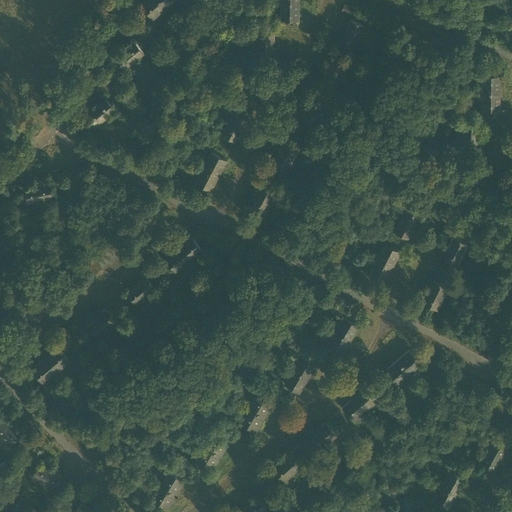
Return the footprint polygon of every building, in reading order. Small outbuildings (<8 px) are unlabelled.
[(160,0),(147,0),(142,5),(153,17),(166,6),(160,0)] [(299,2),(282,1),(281,19),(299,19),(299,2)] [(358,10),(344,4),(342,10),(353,15),(351,19),(354,20),(358,10)] [(351,19),(340,42),(353,48),(364,25),(354,20),(351,19)] [(145,36),(136,25),(130,29),(138,38),(135,41),(137,43),(145,36)] [(445,44),(413,30),(407,43),(439,57),(445,44)] [(274,32),(258,32),(257,57),(272,57),(272,42),(274,42),(274,32)] [(135,41),(115,57),(124,68),(144,51),(137,43),(135,41)] [(345,64),(330,58),(327,66),(329,67),(322,81),(336,87),(345,64)] [(500,74),(483,74),(482,92),(500,92),(500,74)] [(305,85),(290,79),(286,88),(301,95),(305,85)] [(117,94),(107,82),(102,86),(109,95),(107,98),(109,100),(117,94)] [(270,90),(261,84),(256,94),(265,99),(270,90)] [(255,94),(247,89),(240,102),(248,107),(255,94)] [(500,92),(482,92),(482,109),(500,109),(500,92)] [(109,100),(107,98),(86,115),(95,126),(116,109),(109,100)] [(248,119),(234,111),(222,133),(235,140),(242,126),(244,127),(248,119)] [(311,118),(298,111),(291,125),(303,132),(311,118)] [(481,125),(464,123),(462,148),(477,149),(478,133),(480,133),(481,125)] [(298,149),(284,141),(280,149),(281,150),(274,164),(287,171),(298,149)] [(227,159),(212,151),(204,166),(219,174),(227,159)] [(219,174),(204,166),(196,181),(211,190),(219,174)] [(59,169),(52,171),(54,182),(50,183),(51,186),(62,184),(59,169)] [(505,179),(484,169),(479,179),(501,189),(505,179)] [(50,183),(25,188),(28,202),(53,197),(51,186),(50,183)] [(276,191),(261,183),(257,191),(259,192),(252,206),(264,213),(276,191)] [(462,208),(452,203),(447,213),(457,218),(462,208)] [(420,216),(406,208),(394,231),(407,237),(414,223),(416,224),(420,216)] [(479,230),(466,223),(462,230),(475,236),(479,230)] [(203,249),(192,236),(184,243),(186,245),(180,249),(190,260),(203,249)] [(468,243),(454,236),(450,244),(451,245),(444,259),(457,265),(468,243)] [(113,241),(82,267),(90,278),(122,251),(113,241)] [(400,251),(385,243),(377,258),(392,266),(400,251)] [(180,249),(175,253),(174,251),(165,258),(176,272),(190,260),(180,249)] [(392,266),(377,258),(369,274),(384,282),(392,266)] [(78,284),(71,275),(63,282),(70,290),(78,284)] [(140,282),(128,292),(137,303),(156,288),(145,275),(138,281),(140,282)] [(448,287),(433,279),(429,287),(432,288),(424,302),(437,309),(448,287)] [(53,291),(21,317),(29,327),(61,301),(53,291)] [(116,320),(106,308),(99,314),(100,315),(88,325),(97,336),(116,320)] [(359,325),(345,316),(336,330),(348,338),(352,332),(354,333),(359,325)] [(348,338),(336,330),(327,345),(341,354),(347,345),(345,344),(348,338)] [(493,338),(478,330),(472,340),(488,348),(493,338)] [(70,359),(59,346),(51,353),(53,355),(48,359),(57,370),(70,359)] [(409,349),(398,359),(410,372),(422,361),(416,353),(414,355),(409,349)] [(317,362),(302,353),(293,368),(306,375),(309,369),(312,371),(317,362)] [(48,359),(43,364),(41,361),(33,368),(43,381),(57,370),(48,359)] [(410,372),(398,359),(387,368),(392,374),(390,376),(397,383),(410,372)] [(306,375),(293,368),(284,382),(299,391),(305,382),(302,381),(306,375)] [(491,388),(465,374),(459,386),(485,400),(491,388)] [(368,384),(360,391),(362,393),(357,397),(367,409),(380,397),(368,384)] [(267,397),(258,392),(249,406),(264,415),(272,403),(266,399),(267,397)] [(357,397),(352,401),(350,399),(342,406),(354,420),(367,409),(357,397)] [(264,415),(249,406),(241,421),(249,426),(251,424),(257,428),(264,415)] [(348,421),(339,410),(334,414),(343,425),(348,421)] [(343,425),(334,414),(330,418),(339,429),(343,425)] [(88,429),(77,418),(69,425),(80,436),(88,429)] [(325,421),(319,427),(320,429),(308,439),(318,450),(337,434),(325,421)] [(12,426),(6,423),(0,432),(0,436),(13,444),(22,430),(13,424),(12,426)] [(110,452),(88,429),(80,436),(103,459),(110,452)] [(224,435),(215,430),(206,444),(221,454),(229,441),(222,437),(224,435)] [(493,440),(480,462),(493,469),(501,455),(503,456),(507,448),(493,440)] [(221,454),(206,444),(197,459),(206,464),(207,462),(213,466),(221,454)] [(42,451),(36,447),(28,460),(38,465),(39,462),(36,461),(42,451)] [(290,452),(284,458),(285,459),(274,470),(283,480),(301,464),(290,452)] [(123,465),(112,453),(104,461),(115,472),(123,465)] [(62,475),(39,462),(38,465),(32,475),(55,488),(62,475)] [(465,477),(450,469),(442,484),(455,491),(458,486),(460,487),(465,477)] [(179,475),(170,470),(161,484),(176,493),(184,481),(177,477),(179,475)] [(257,481),(252,485),(259,494),(257,496),(259,499),(267,492),(257,481)] [(176,493),(161,484),(152,499),(161,504),(162,502),(168,506),(176,493)] [(442,484),(433,500),(449,508),(454,499),(452,497),(455,491),(442,484)] [(76,487),(69,500),(79,505),(80,503),(77,501),(83,491),(76,487)] [(257,496),(239,511),(260,511),(266,507),(259,499),(257,496)] [(96,511),(80,503),(79,505),(74,511),(96,511)]
